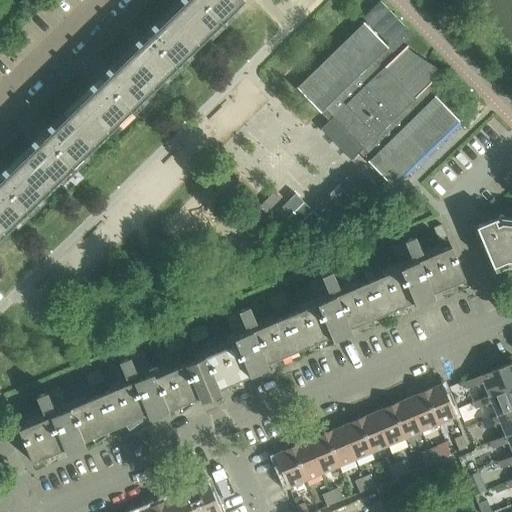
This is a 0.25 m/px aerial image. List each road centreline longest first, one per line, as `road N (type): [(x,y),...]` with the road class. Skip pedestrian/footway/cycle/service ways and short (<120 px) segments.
road 1 (residential): [(222,429),(511,318)]
road 2 (residential): [(29,510),(222,429)]
road 3 (residential): [(0,96),(97,0)]
